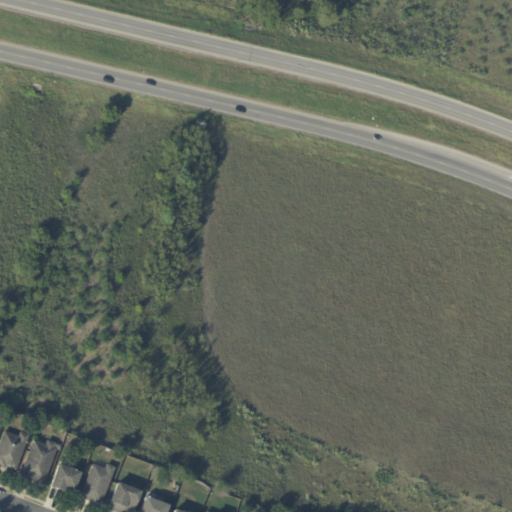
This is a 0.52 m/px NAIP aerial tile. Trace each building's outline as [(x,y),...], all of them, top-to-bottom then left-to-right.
[(12,434),(20,438),(22,433),(30,436),(17,470),(7,467),(6,470),(0,467),(0,448),(6,432),(12,434)] [(62,446),(60,451),(57,450),(44,485),(41,484),(41,485),(32,481),(33,479),(22,475),(35,441),(47,445),(49,441),(62,446)] [(110,465),(117,468),(103,506),(99,505),(99,507),(91,504),(92,503),(81,499),(94,465),(106,469),(108,465),(110,465)] [(60,466),(69,470),(70,469),(75,471),(75,472),(81,474),(75,491),(66,488),(64,492),(51,488),(59,466),(60,466)] [(129,487),(142,492),(134,511),(114,511),(109,510),(119,483),(129,487)] [(147,498),(169,507),(167,511),(141,511),(146,498),(147,498)] [(228,498),(239,502),(237,507),(226,503),(228,498)]
